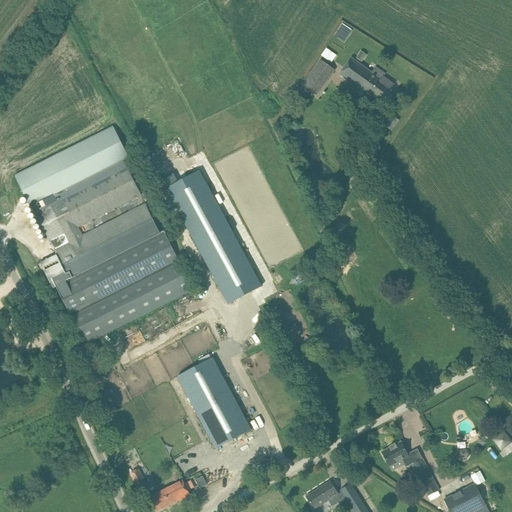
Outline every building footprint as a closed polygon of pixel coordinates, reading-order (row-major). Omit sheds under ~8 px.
[(382,77),(384,74),(375,68),(371,72),(351,58),(339,74),(381,104),(394,85),(382,77)] [(324,78),(327,80),(334,70),(320,61),(303,85),(316,95),(323,85),(321,83),(324,78)] [(111,127),(16,175),(23,190),(56,255),(40,263),(53,288),(56,287),(85,344),(193,290),(164,231),(160,233),(145,204),(82,236),(78,227),(141,195),(139,192),(126,166),(123,161),(127,159),(111,127)] [(262,286),(199,171),(165,189),(228,304),(262,286)] [(144,332),(147,332),(147,325),(124,325),(125,344),(145,343),(144,332)] [(207,362),(177,378),(216,450),(252,430),(213,359),(207,362)] [(504,432),(494,440),(502,449),(511,442),(504,432)] [(396,445),(395,444),(389,447),(389,448),(382,452),(389,466),(397,462),(401,470),(411,465),(428,497),(439,491),(422,459),(415,463),(413,460),(411,461),(401,442),(396,445)] [(130,474),(137,488),(145,484),(138,469),(130,474)] [(202,488),(210,484),(205,476),(198,480),(202,488)] [(149,498),(156,511),(190,495),(183,480),(149,498)] [(330,482),(306,497),(315,510),(338,495),(330,482)] [(452,496),(444,501),(449,511),(473,511),(486,505),(474,484),(474,485),(460,492),(459,492),(460,493),(453,496),(452,496)] [(367,511),(355,492),(345,498),(354,511),(367,511)]
